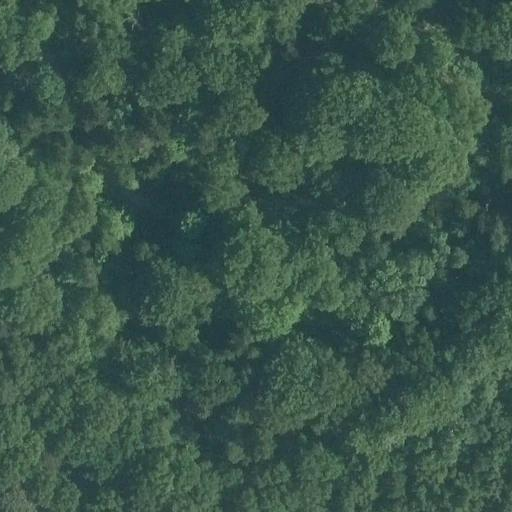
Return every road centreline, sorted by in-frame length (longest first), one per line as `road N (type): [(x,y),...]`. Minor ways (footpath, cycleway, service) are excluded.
road 1 (track): [(0,274),(246,446)]
road 2 (track): [(266,438),(511,280)]
